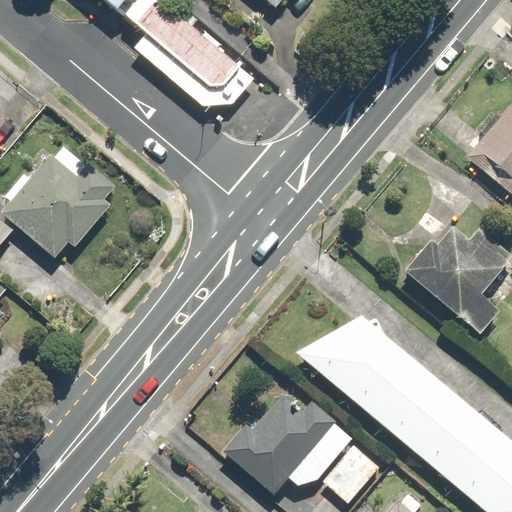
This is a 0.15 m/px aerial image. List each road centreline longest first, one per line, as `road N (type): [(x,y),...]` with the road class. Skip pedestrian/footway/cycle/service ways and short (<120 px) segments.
road 1 (secondary): [(20,511),(263,221)]
road 2 (residential): [(0,1),(263,221)]
road 3 (secondary): [(263,221),(450,0)]
